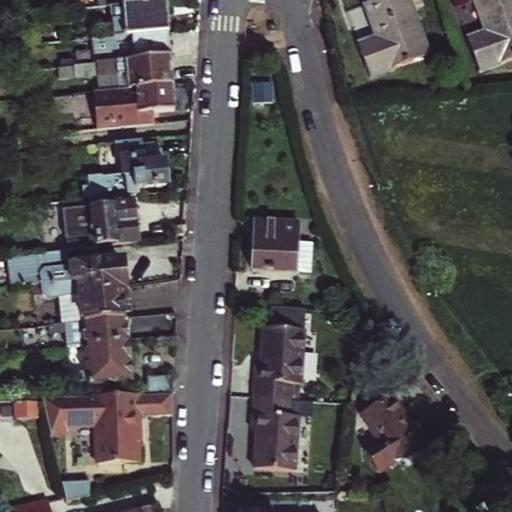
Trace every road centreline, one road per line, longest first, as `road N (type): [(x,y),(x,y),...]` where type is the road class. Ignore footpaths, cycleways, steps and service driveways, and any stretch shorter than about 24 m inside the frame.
road 1 (residential): [(294,0),(323,133),(365,248),(407,324),(511,455)]
road 2 (residential): [(190,511),(226,0)]
